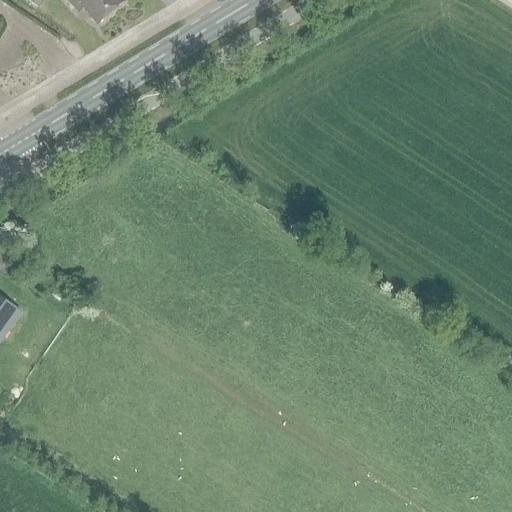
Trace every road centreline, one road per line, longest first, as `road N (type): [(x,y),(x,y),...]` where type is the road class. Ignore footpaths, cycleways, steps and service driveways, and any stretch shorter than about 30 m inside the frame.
road 1 (unclassified): [(29,173),(315,0)]
road 2 (primary): [(12,147),(256,0)]
road 3 (unclassified): [(195,0),(6,116),(12,147)]
